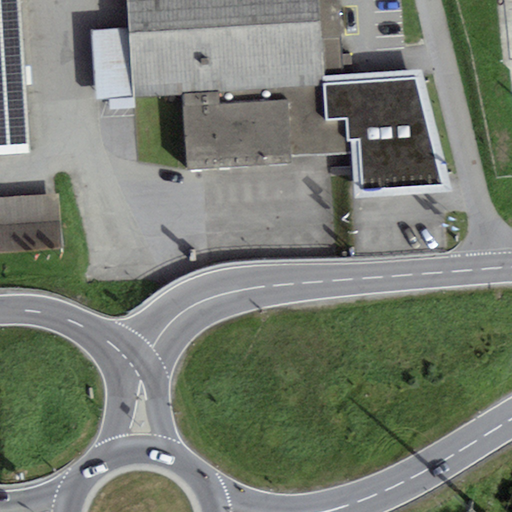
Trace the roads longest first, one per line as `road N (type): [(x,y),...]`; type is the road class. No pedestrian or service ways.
road 1 (tertiary): [(511,266),(223,293),(169,324),(133,367)]
road 2 (primary): [(511,418),(378,496),(327,511)]
road 3 (tertiary): [(133,367),(96,333),(69,321),(0,311)]
